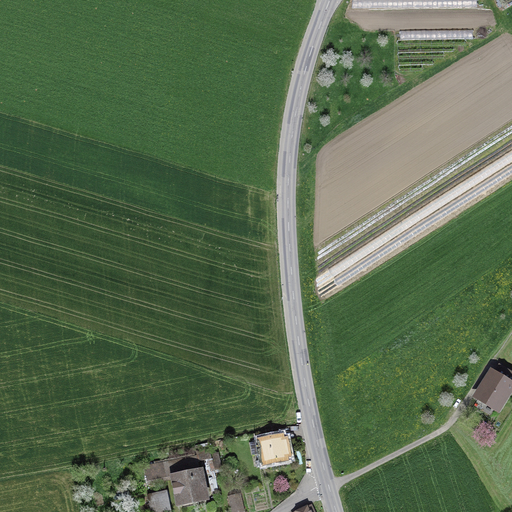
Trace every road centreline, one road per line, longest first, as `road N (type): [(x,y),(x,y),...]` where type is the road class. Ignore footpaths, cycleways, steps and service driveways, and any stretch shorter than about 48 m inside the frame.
road 1 (tertiary): [(328,486),(302,376),(287,196),(296,101),(329,0)]
road 2 (residential): [(328,486),(443,430),(493,361)]
